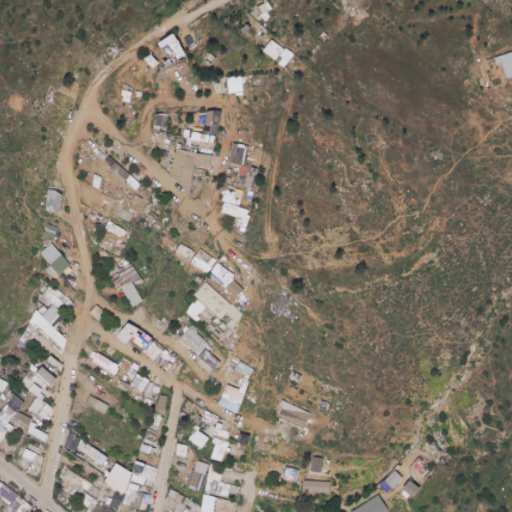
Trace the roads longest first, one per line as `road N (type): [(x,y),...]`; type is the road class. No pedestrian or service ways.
road 1 (residential): [(230,0),(142,44),(85,106),(69,167),(86,283),(43,499)]
road 2 (residential): [(232,248),(85,106)]
road 3 (residential): [(137,156),(159,101),(219,99),(234,116),(223,168)]
road 4 (residential): [(79,125),(58,97),(56,67),(89,0)]
